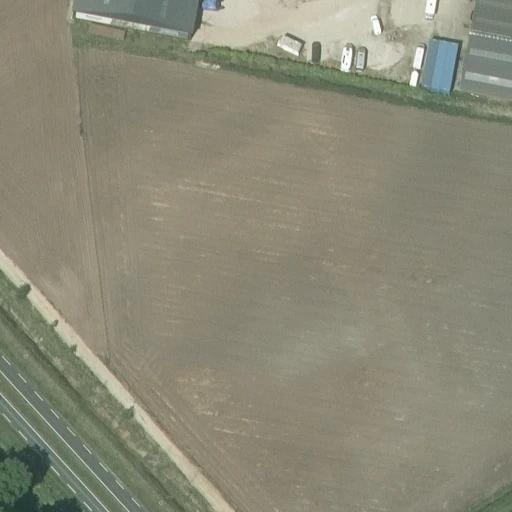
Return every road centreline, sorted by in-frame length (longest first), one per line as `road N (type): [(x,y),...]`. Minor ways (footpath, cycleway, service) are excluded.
road 1 (track): [(0,265),(222,511)]
road 2 (primary): [(135,511),(0,363)]
road 3 (primary): [(0,403),(97,511)]
